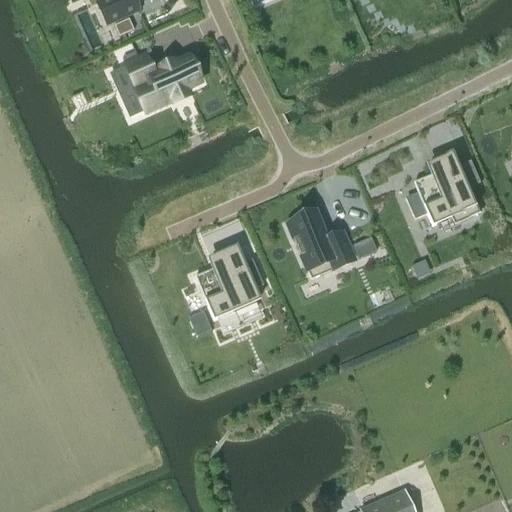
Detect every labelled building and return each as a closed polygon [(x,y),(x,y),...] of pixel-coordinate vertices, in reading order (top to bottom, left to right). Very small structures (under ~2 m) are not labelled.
[(105,0),(106,1),(96,6),(106,26),(137,12),(131,0),(105,0)] [(143,59),(124,67),(125,68),(145,113),(145,114),(171,102),(172,105),(188,98),(185,91),(198,85),(187,61),(174,67),(173,65),(157,72),(158,74),(151,77),(143,59)] [(432,177),(412,185),(431,228),(435,227),(435,226),(450,219),(453,227),(477,216),(475,210),(478,208),(455,154),(451,155),(452,157),(427,167),(432,177)] [(481,185),(476,174),(466,178),(470,189),(481,185)] [(296,223),(287,227),(293,241),(292,242),(299,258),(300,258),(310,281),(353,263),(341,235),(325,242),(321,231),(320,231),(314,215),(307,218),(296,222),(296,223)] [(352,248),(358,261),(375,253),(369,240),(352,248)] [(213,271),(193,279),(212,323),(216,321),(216,320),(259,301),(249,279),(236,248),(232,250),(232,251),(208,261),(213,271)] [(202,314),(188,320),(196,339),(210,332),(202,314)] [(411,511),(403,494),(360,511),(411,511)]
